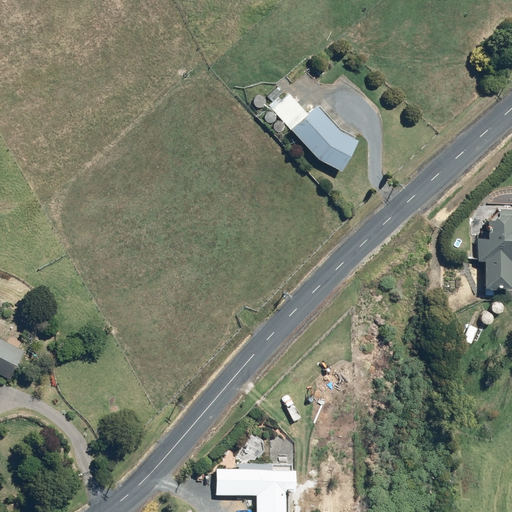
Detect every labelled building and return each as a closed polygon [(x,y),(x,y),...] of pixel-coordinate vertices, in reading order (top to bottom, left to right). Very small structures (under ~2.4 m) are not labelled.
[(356,136),(339,127),(314,101),(308,107),(291,90),(274,105),(291,123),(289,125),(317,155),(341,167),(356,136)] [(284,127),(265,108),(257,116),(276,135),(284,127)] [(480,263),(479,289),(504,290),(505,263),(506,263),(507,250),(510,250),(511,211),(494,210),(485,221),(481,222),(481,232),(478,232),(478,239),(474,239),(473,262),(480,263)] [(0,370),(11,376),(20,360),(25,348),(0,334),(0,370)] [(286,469),(211,468),(210,495),(251,495),(250,511),(277,511),(277,492),(285,492),(286,469)]
